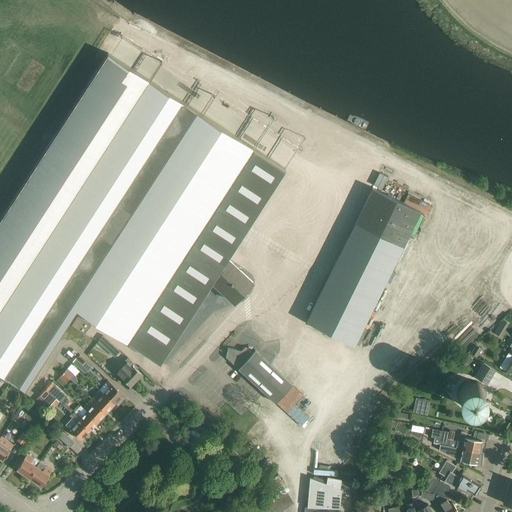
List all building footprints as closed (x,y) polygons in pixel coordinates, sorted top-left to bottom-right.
[(285,170),(276,164),(107,55),(0,220),(0,371),(25,388),(77,308),(160,362),(212,282),(234,302),(253,282),(229,260),(217,273),(285,170)] [(307,320),(354,344),(420,211),(372,187),(307,320)] [(91,324),(77,316),(71,325),(85,333),(91,324)] [(103,335),(98,341),(114,357),(120,351),(103,335)] [(471,352),(478,356),(483,348),(476,344),(471,352)] [(293,384),(255,350),(252,353),(245,347),(242,350),(228,348),(226,357),(276,403),(293,384)] [(93,366),(86,360),(80,354),(73,362),(86,374),(93,366)] [(510,356),(502,369),(506,371),(506,372),(511,375),(511,356),(511,357),(510,356)] [(128,357),(115,371),(121,377),(131,386),(142,375),(132,365),(134,363),(128,357)] [(488,384),(496,370),(483,362),(475,376),(488,384)] [(72,363),(67,369),(73,374),(75,376),(80,371),(72,363)] [(69,379),(73,374),(67,369),(63,373),(69,379)] [(66,382),(69,379),(63,373),(56,381),(64,388),(68,384),(66,382)] [(104,394),(114,404),(123,394),(108,381),(105,384),(109,388),(104,394)] [(472,410),(474,410),(477,409),(479,408),(481,406),(483,405),(484,403),(485,400),(486,398),(486,395),(486,393),(485,390),(484,388),(483,386),(481,384),(479,383),(477,381),(474,381),(472,381),(469,381),(467,381),(466,382),(464,383),(462,384),(460,386),(459,388),(458,390),(457,393),(457,395),(457,398),(458,400),(459,403),(460,405),(462,406),(464,408),(467,409),(469,410),(472,410)] [(46,389),(49,393),(55,386),(51,383),(46,389)] [(49,393),(46,389),(36,400),(47,409),(49,406),(52,409),(59,402),(49,393)] [(93,396),(91,399),(106,413),(114,404),(104,394),(99,390),(93,396)] [(91,399),(83,408),(84,409),(87,412),(98,422),(106,413),(91,399)] [(32,413),(41,420),(46,414),(36,407),(32,413)] [(74,412),(73,414),(75,416),(74,417),(89,431),(98,422),(87,412),(84,409),(80,412),(83,414),(81,417),(78,415),(77,415),(74,412)] [(395,414),(394,417),(396,420),(398,420),(399,416),(403,417),(406,415),(406,414),(400,412),(398,412),(395,414)] [(72,418),(65,425),(67,426),(74,433),(81,440),(89,431),(74,417),(75,416),(73,414),(72,413),(70,415),(72,418)] [(441,439),(443,431),(433,429),(431,437),(435,437),(441,439)] [(443,446),(479,453),(482,441),(465,437),(464,443),(447,439),(449,432),(443,431),(441,439),(435,437),(434,444),(443,446)] [(23,445),(28,436),(23,432),(17,441),(23,445)] [(74,442),(62,432),(58,437),(69,447),(74,442)] [(14,445),(7,440),(1,436),(0,438),(0,457),(3,460),(14,445)] [(53,446),(45,455),(54,463),(62,455),(53,446)] [(443,446),(442,450),(448,451),(448,453),(461,455),(460,461),(467,462),(477,464),(479,453),(443,446)] [(29,477),(36,467),(31,463),(33,459),(27,454),(17,468),(29,477)] [(463,472),(460,477),(452,472),(456,466),(446,459),(438,472),(446,477),(444,481),(454,487),(456,483),(464,488),(474,495),(481,484),(463,472)] [(36,467),(29,477),(42,486),(52,471),(45,466),(42,471),(36,467)] [(305,506),(303,511),(313,511),(313,508),(328,508),(340,509),(342,489),(340,489),(342,479),(328,477),(326,483),(310,477),(307,506),(305,506)] [(438,494),(445,496),(451,487),(441,481),(433,493),(438,494)] [(503,503),(511,505),(511,481),(510,481),(503,503)] [(283,511),(282,509),(293,503),(287,493),(268,504),(267,501),(249,511),(283,511)] [(450,497),(445,496),(438,494),(436,496),(445,511),(458,511),(453,503),(450,504),(447,499),(450,497)] [(415,511),(413,503),(407,504),(408,508),(406,509),(407,511),(415,511)]
